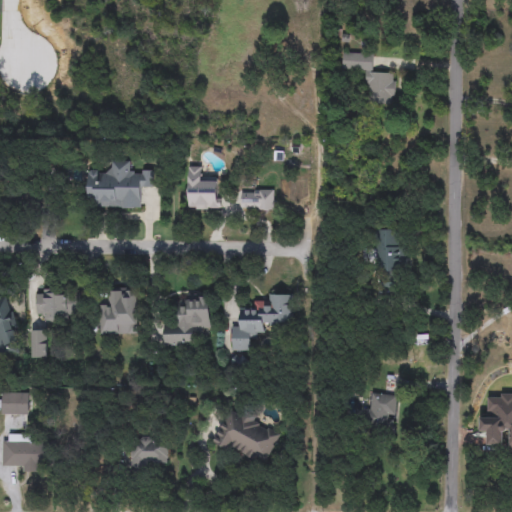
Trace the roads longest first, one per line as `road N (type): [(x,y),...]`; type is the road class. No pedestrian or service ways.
road 1 (residential): [(459,511),(461,0)]
road 2 (residential): [(325,246),(0,245)]
